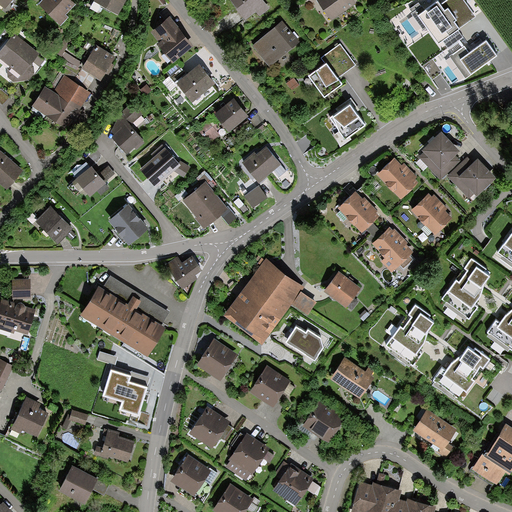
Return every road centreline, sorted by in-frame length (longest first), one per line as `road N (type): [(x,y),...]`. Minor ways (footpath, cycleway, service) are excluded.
road 1 (residential): [(146,511),(188,321),(227,249)]
road 2 (unclassified): [(313,185),(280,127),(175,0)]
road 3 (residential): [(46,173),(123,60),(135,0)]
road 4 (residential): [(339,475),(363,454),(398,455),(496,511)]
road 5 (residential): [(176,248),(0,257)]
road 6 (residential): [(339,475),(200,380)]
road 7 (residential): [(455,101),(390,130),(313,185)]
road 8 (residential): [(176,248),(162,216),(99,143)]
